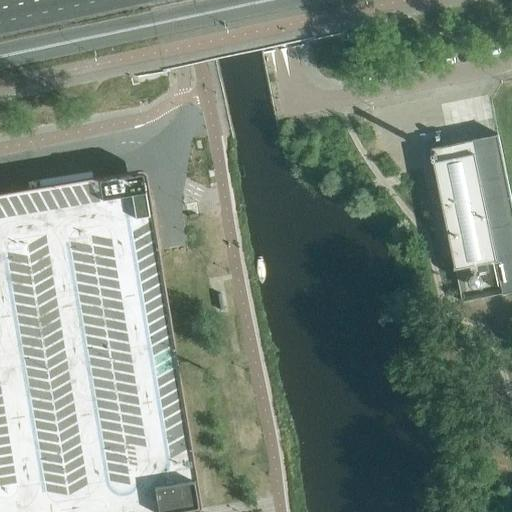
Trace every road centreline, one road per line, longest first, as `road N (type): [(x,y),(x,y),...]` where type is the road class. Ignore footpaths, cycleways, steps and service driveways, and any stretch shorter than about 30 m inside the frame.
road 1 (unclassified): [(270,0),(284,71),(310,97),(511,61)]
road 2 (secondary): [(0,56),(266,0)]
road 3 (unclassified): [(155,130),(0,169)]
